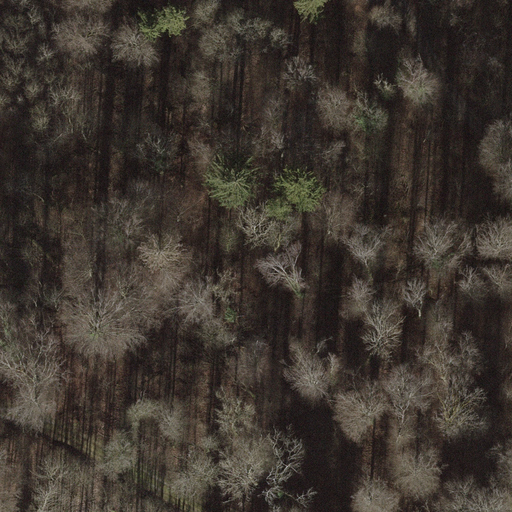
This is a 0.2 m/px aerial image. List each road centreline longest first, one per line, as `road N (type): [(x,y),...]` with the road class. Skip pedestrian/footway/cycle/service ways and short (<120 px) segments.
road 1 (track): [(211,511),(46,422),(0,414)]
road 2 (track): [(511,151),(471,122),(397,0)]
